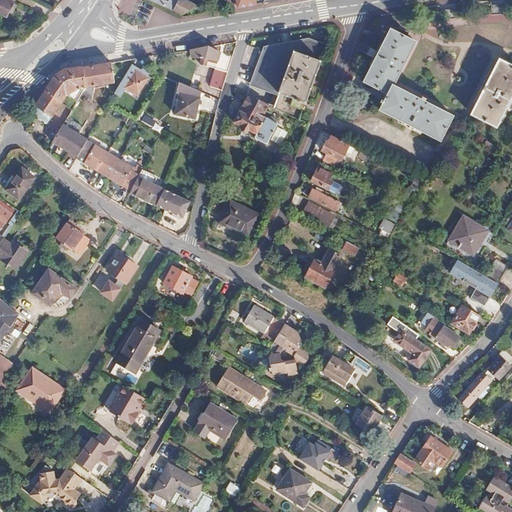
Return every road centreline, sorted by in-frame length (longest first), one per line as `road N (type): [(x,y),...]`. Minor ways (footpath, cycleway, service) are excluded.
road 1 (residential): [(186,249),(248,21)]
road 2 (residential): [(0,149),(13,131),(93,198),(186,249)]
road 3 (residential): [(249,279),(344,335),(423,403)]
road 4 (residential): [(314,126),(249,279)]
road 5 (residential): [(186,382),(116,511)]
road 6 (residential): [(511,304),(499,328),(423,403)]
road 7 (residential): [(350,511),(423,403)]
road 8 (residential): [(314,126),(349,41),(353,6)]
